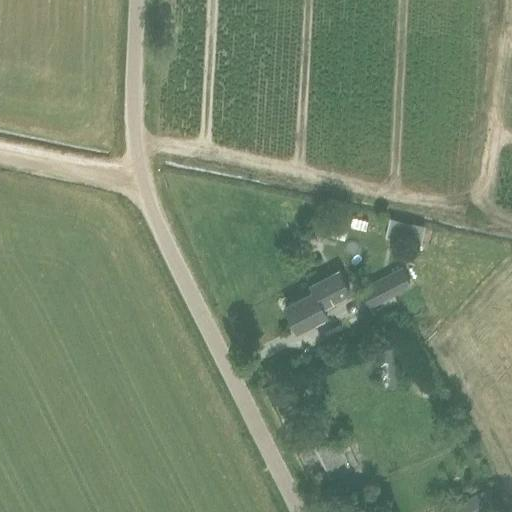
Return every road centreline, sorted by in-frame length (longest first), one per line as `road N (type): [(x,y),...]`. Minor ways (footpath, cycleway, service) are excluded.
road 1 (unclassified): [(299,511),(143,192),(134,149),(137,0)]
road 2 (track): [(140,182),(0,154)]
